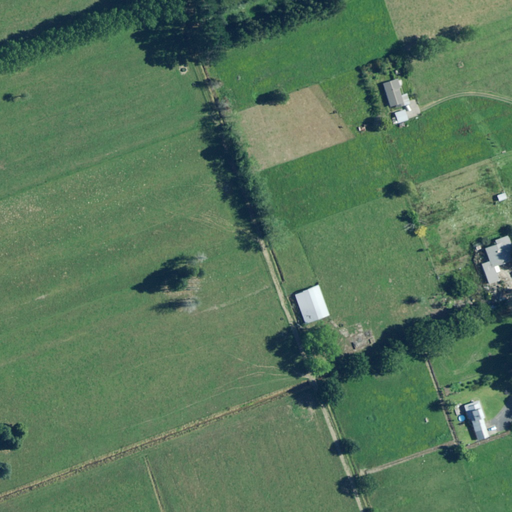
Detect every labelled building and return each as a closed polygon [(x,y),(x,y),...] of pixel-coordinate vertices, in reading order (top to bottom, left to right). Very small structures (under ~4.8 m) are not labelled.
[(389,107),(395,105),(395,108),(410,103),(407,93),(400,95),(395,79),(381,83),(389,107)] [(407,119),(404,109),(394,112),(397,122),(407,119)] [(506,198),(504,193),(496,195),(498,201),(506,198)] [(483,247),(488,261),(480,263),(488,285),(498,281),(496,273),(500,271),(497,264),(511,258),(511,251),(506,234),(489,240),(491,245),(483,247)] [(318,284),(293,294),(305,324),(330,314),(318,284)] [(364,334),(352,339),(358,353),(370,348),(364,334)] [(483,414),(479,400),(462,405),(467,419),(469,418),(475,441),(487,437),(481,417),(484,416),(483,414)]
